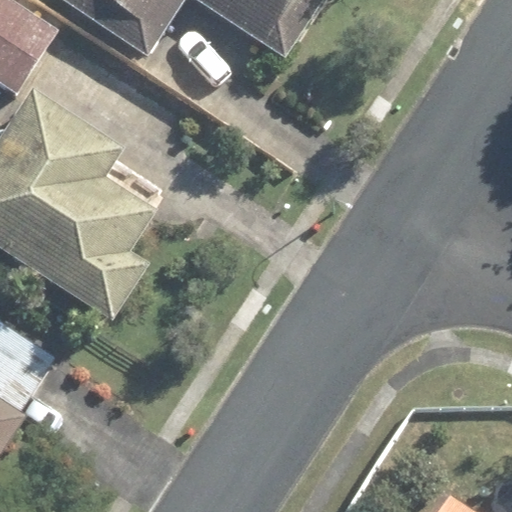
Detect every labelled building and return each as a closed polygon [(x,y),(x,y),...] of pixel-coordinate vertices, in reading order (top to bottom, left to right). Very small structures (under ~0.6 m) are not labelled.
[(64,32),(11,0),(0,0),(0,89),(20,102),(64,32)] [(63,0),(61,4),(150,60),(186,3),(288,67),(329,0),(63,0)] [(130,150),(35,92),(0,149),(0,254),(118,326),(152,269),(133,257),(160,212),(110,182),(130,150)] [(0,465),(68,363),(0,317),(0,465)] [(463,511),(446,501),(438,511),(463,511)]
